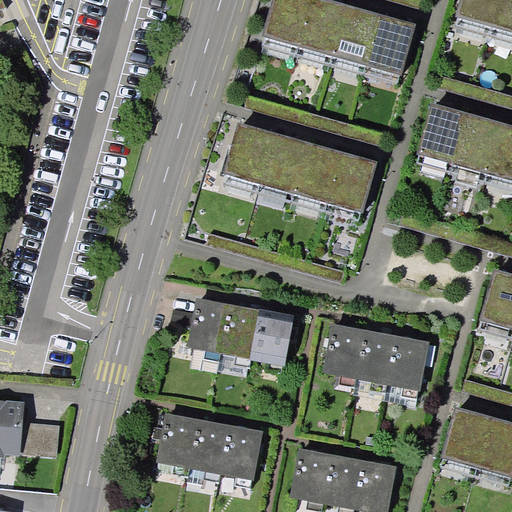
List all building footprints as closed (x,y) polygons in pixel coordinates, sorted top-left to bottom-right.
[(412,37),(283,0),(271,0),(259,43),(398,83),(412,37)] [(511,0),(461,0),(455,25),(511,40),(511,0)] [(511,136),(430,114),(416,166),(511,191),(511,136)] [(371,170),(235,134),(222,183),(357,219),(371,170)] [(511,282),(492,277),(478,324),(511,333),(511,282)] [(293,321),(197,304),(188,352),(285,369),(293,321)] [(428,345),(329,328),(321,379),(419,395),(428,345)] [(22,406),(0,404),(0,458),(19,460),(22,406)] [(511,469),(511,429),(454,413),(440,462),(508,482),(511,469)] [(263,434),(163,418),(155,466),(255,482),(263,434)] [(389,511),(397,472),(298,453),(289,501),(347,511),(389,511)]
